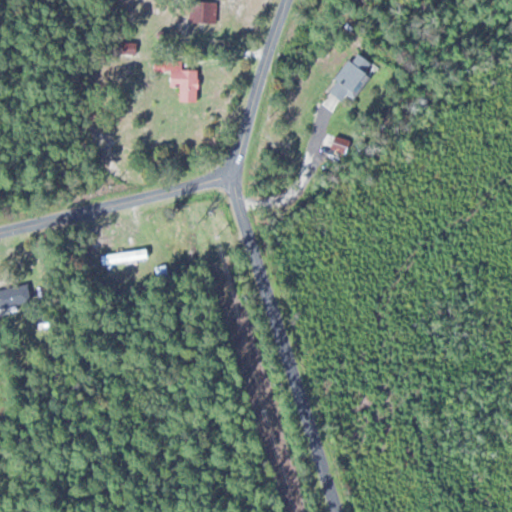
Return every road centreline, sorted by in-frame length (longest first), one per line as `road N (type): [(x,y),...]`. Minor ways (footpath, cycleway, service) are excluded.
road 1 (residential): [(0,235),(230,179),(287,0)]
road 2 (residential): [(342,511),(230,179)]
